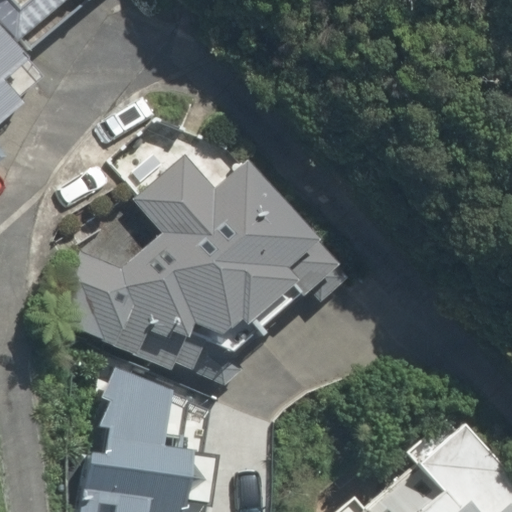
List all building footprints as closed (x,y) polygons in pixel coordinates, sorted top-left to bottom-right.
[(0,0),(0,35),(24,60),(86,0),(0,0)] [(24,60),(0,35),(0,130),(47,85),(24,60)] [(187,391),(338,272),(253,164),(215,194),(179,148),(125,192),(160,237),(66,319),(187,391)] [(214,400),(93,386),(79,511),(173,511),(174,508),(201,511),(214,400)] [(511,511),(511,485),(457,420),(346,511),(511,511)]
